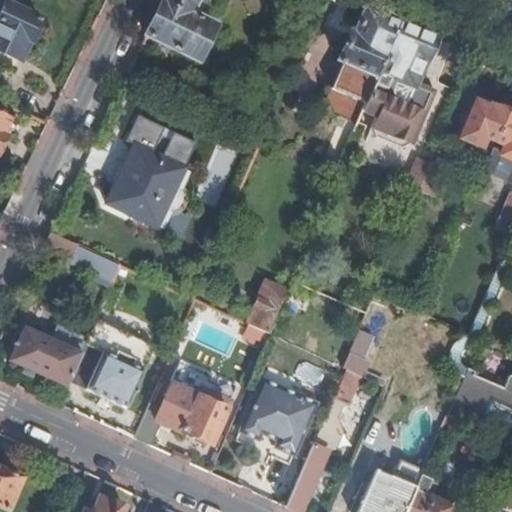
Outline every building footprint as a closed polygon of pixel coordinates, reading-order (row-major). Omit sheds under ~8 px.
[(0,0),(0,51),(20,60),(28,43),(31,44),(41,20),(6,4),(6,0),(0,0)] [(210,0),(209,0),(164,0),(147,37),(197,61),(214,26),(201,19),(210,0)] [(400,24),(366,9),(355,36),(352,35),(341,61),(344,62),(332,89),(347,96),(345,102),(364,111),(364,109),(400,24)] [(435,38),(400,24),(364,109),(377,115),(372,126),(375,137),(400,147),(411,143),(433,91),(427,88),(423,80),(418,82),(416,80),(424,60),(426,61),(435,38)] [(123,86),(154,101),(164,80),(143,69),(140,76),(129,72),(123,86)] [(495,143),(508,113),(490,106),(489,108),(475,102),(460,139),(463,140),(458,151),(476,158),(480,147),(483,148),(486,139),(495,143)] [(511,114),(508,113),(495,143),(504,146),(500,156),(511,160),(511,114)] [(0,117),(0,148),(6,137),(2,135),(8,122),(0,117)] [(184,170),(134,146),(106,204),(156,228),(164,210),(168,212),(172,212),(179,208),(181,205),(182,201),(182,196),(180,193),(175,188),(184,170)] [(425,178),(430,164),(418,159),(412,173),(425,178)] [(446,169),(431,163),(430,164),(425,178),(419,191),(419,192),(433,198),(446,169)] [(419,191),(425,178),(412,173),(406,186),(419,191)] [(511,227),(511,192),(498,221),(511,227)] [(114,283),(121,267),(51,235),(44,251),(114,283)] [(501,257),(468,335),(463,337),(459,339),(454,344),(451,349),(450,355),(450,359),(451,365),(455,371),(459,375),(464,378),(466,379),(469,370),(466,368),(463,365),(461,361),(461,357),(463,350),(476,339),(510,261),(501,257)] [(268,333),(287,291),(267,283),(249,325),(268,333)] [(151,350),(94,324),(81,354),(80,353),(68,382),(126,408),(151,350)] [(270,335),(268,333),(249,325),(245,334),(266,344),(270,335)] [(68,382),(80,353),(86,339),(57,326),(50,341),(25,329),(10,362),(66,387),(68,382)] [(360,330),(348,357),(360,361),(370,339),(360,330)] [(348,357),(343,369),(346,371),(360,377),(362,378),(363,375),(367,365),(360,361),(348,357)] [(466,379),(464,378),(448,416),(511,445),(511,375),(510,377),(504,388),(474,375),(476,372),(469,370),(466,379)] [(360,377),(346,371),(333,398),(349,405),(360,377)] [(385,385),(363,375),(362,378),(383,387),(385,385)] [(278,448),(294,456),(316,404),(263,381),(236,441),(274,457),(278,448)] [(135,439),(151,447),(161,424),(210,446),(229,402),(201,390),(197,397),(170,385),(160,409),(150,404),(135,439)] [(333,421),(325,417),(314,444),(320,447),(323,440),(324,440),(333,421)] [(313,445),(285,508),(294,511),(300,511),(307,497),(310,498),(322,468),(320,467),(327,451),(313,445)] [(289,464),(294,456),(278,448),(274,457),(289,464)] [(284,465),(271,498),(281,502),(294,469),(284,465)] [(22,479),(0,468),(0,506),(8,510),(22,479)] [(406,511),(416,489),(376,472),(359,511),(406,511)] [(435,486),(420,479),(416,489),(406,511),(455,511),(451,510),(451,509),(430,499),(435,486)] [(124,511),(126,509),(99,497),(95,507),(86,503),(82,511),(124,511)]
